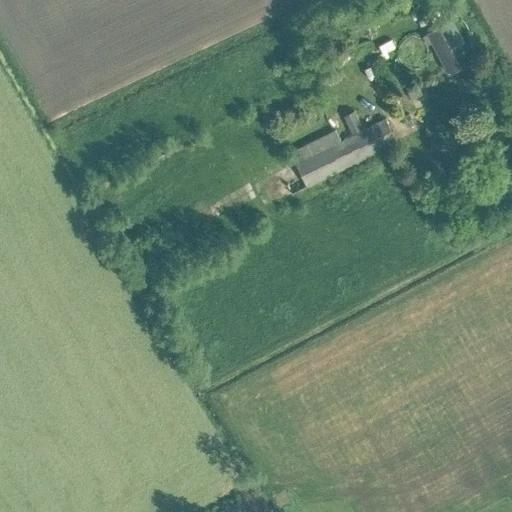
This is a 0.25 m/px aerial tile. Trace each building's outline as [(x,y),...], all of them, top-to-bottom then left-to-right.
[(441,26),(428,33),(450,74),(462,67),(441,26)] [(416,87),(407,91),(411,98),(420,94),(416,87)] [(353,109),(344,114),(353,132),(362,127),(353,109)] [(409,112),(401,116),(405,124),(413,120),(409,112)] [(342,141),(336,129),(291,152),(308,187),(398,142),(386,118),(342,141)]
